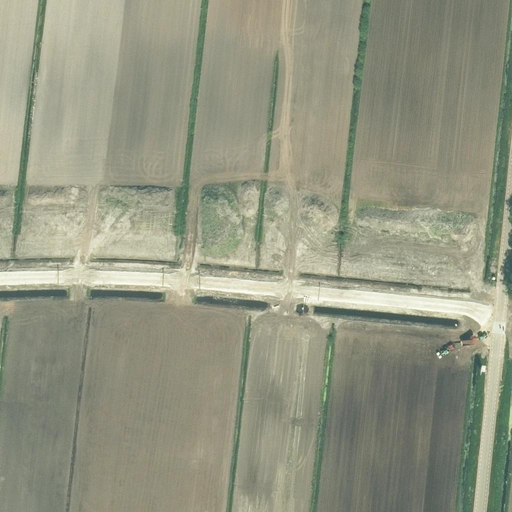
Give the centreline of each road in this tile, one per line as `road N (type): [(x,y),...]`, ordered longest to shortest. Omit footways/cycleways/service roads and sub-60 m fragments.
road 1 (unclassified): [(0,276),(257,285),(467,305),(488,317)]
road 2 (unclassified): [(479,511),(496,347),(488,317)]
road 3 (unclassified): [(488,317),(500,296),(511,185)]
